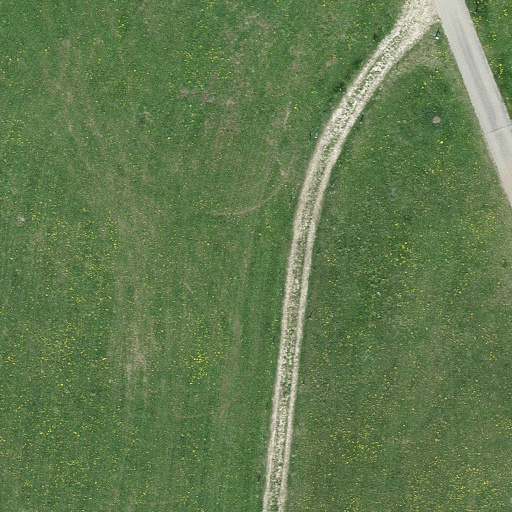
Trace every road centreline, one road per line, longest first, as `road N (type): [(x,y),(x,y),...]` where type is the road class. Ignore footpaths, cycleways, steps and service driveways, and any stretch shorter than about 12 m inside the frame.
road 1 (track): [(264,511),(279,348),(321,147),(357,85),(426,0)]
road 2 (unclassified): [(445,0),(511,181)]
